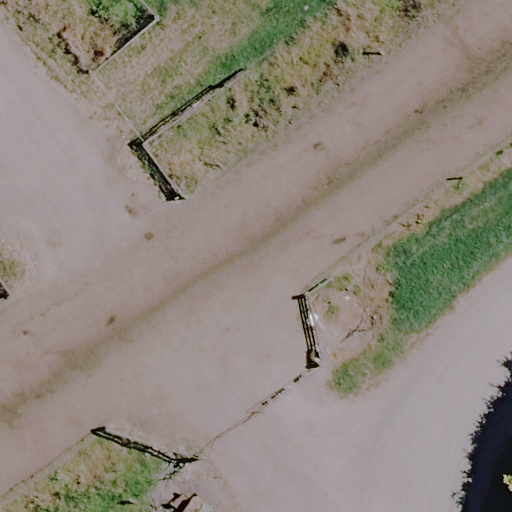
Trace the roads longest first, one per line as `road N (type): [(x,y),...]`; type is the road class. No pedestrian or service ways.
road 1 (track): [(274,236),(0,437)]
road 2 (track): [(274,236),(96,0)]
road 3 (track): [(274,236),(511,63)]
